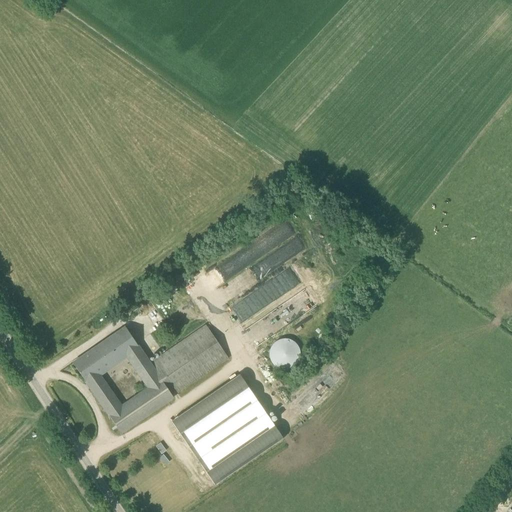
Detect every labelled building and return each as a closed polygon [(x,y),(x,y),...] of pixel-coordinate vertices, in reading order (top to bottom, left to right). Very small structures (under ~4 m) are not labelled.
[(282,280),(257,295),(264,305),(288,290),(282,280)] [(324,308),(318,313),(326,325),(333,319),(324,308)] [(72,363),(121,433),(173,397),(170,391),(175,388),(178,392),(229,358),(206,323),(149,362),(147,359),(125,327),(72,363)] [(270,361),(296,368),(302,343),(276,337),(270,361)] [(236,373),(173,416),(215,482),(281,440),(236,373)]
